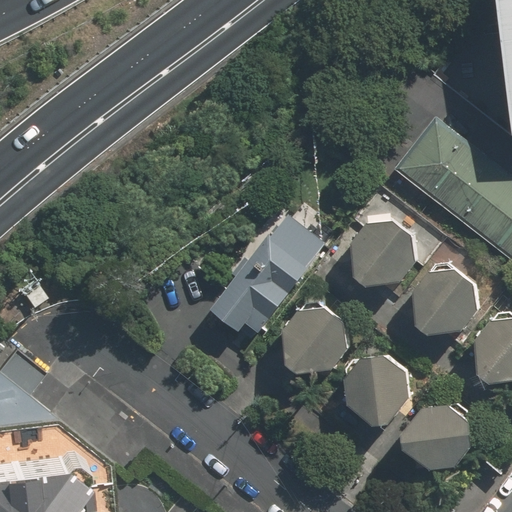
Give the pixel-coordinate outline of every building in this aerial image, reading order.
[(511,0),(488,0),(505,134),(511,133),(511,0)] [(511,174),(438,118),(401,166),(511,251),(511,174)] [(329,241),(294,214),(277,236),(271,232),(213,309),(243,332),(251,322),(262,331),(329,241)] [(399,220),(374,223),(355,246),(359,274),(369,282),(404,280),(414,265),(415,235),(399,220)] [(429,269),(420,285),(421,323),(431,333),(463,332),(477,311),(476,282),(460,268),(429,269)] [(346,320),(328,305),(303,307),(285,330),(288,355),(305,367),(333,369),(351,345),(346,320)] [(511,315),(497,317),(478,338),(479,370),(493,381),(511,377),(511,315)] [(412,372),(389,356),(372,356),(351,372),(352,404),(376,424),(394,423),(411,396),(412,372)] [(474,421),(447,403),(428,405),(406,430),(405,448),(433,469),(461,466),(474,444),(474,421)] [(91,511),(86,467),(58,447),(0,453),(0,511),(91,511)]
